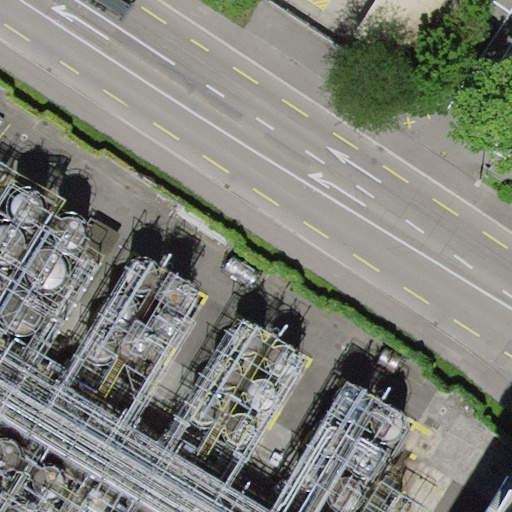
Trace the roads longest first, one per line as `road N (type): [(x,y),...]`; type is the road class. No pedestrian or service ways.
road 1 (primary): [(0,25),(511,359)]
road 2 (primary): [(511,272),(105,0)]
